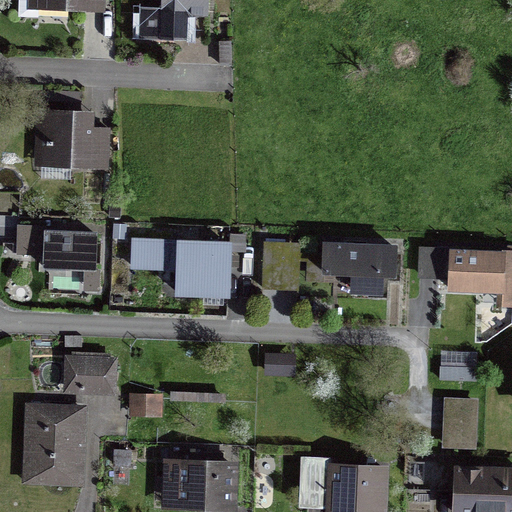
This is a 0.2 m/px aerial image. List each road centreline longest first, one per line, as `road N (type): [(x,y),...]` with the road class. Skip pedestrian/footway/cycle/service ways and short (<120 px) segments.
road 1 (residential): [(0,325),(418,343)]
road 2 (residential): [(0,73),(234,83)]
